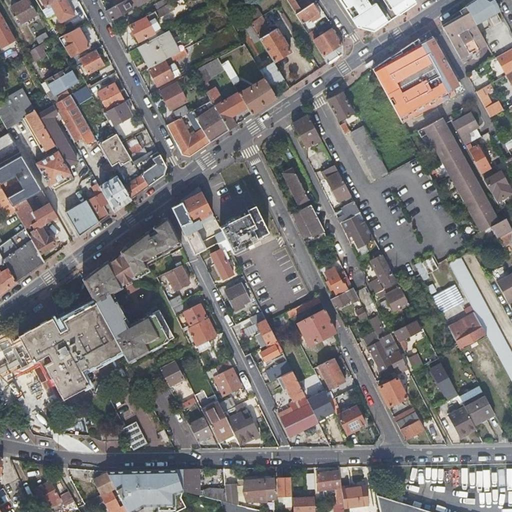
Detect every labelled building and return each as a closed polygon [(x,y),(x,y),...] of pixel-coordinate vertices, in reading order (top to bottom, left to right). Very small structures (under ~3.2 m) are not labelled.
[(37,16),(27,0),(24,0),(10,8),(21,25),(37,16)] [(58,26),(75,16),(66,0),(41,0),(45,6),(46,5),(58,26)] [(122,0),(106,9),(111,19),(147,0),(122,0)] [(161,0),(153,4),(156,10),(167,4),(164,0),(161,0)] [(286,0),(291,7),(295,14),(311,3),(308,0),(300,0),(296,3),(294,0),(286,0)] [(475,0),(465,7),(468,11),(476,25),(501,10),(495,0),(491,0),(490,1),(487,0),(475,0)] [(156,10),(128,24),(138,42),(154,33),(147,19),(155,15),(157,18),(173,9),(170,3),(167,4),(156,10)] [(318,14),(311,3),(295,14),(301,23),(308,18),(309,19),(318,14)] [(242,12),(249,24),(259,19),(261,17),(253,5),(242,12)] [(446,38),(457,56),(484,41),(476,25),(468,11),(441,27),(446,38)] [(0,37),(11,31),(0,13),(0,12),(0,37)] [(259,19),(249,24),(253,29),(259,40),(272,62),(273,63),(290,53),(276,30),(269,34),(259,19)] [(288,31),(292,28),(288,22),(284,25),(288,31)] [(68,34),(75,45),(79,52),(81,50),(88,47),(78,28),(68,34)] [(327,64),(338,56),(341,43),(331,28),(316,38),(314,36),(316,35),(315,33),(313,31),(311,32),(310,29),(306,31),(311,38),(312,38),(323,55),(322,55),(327,64)] [(259,40),(253,29),(248,32),(254,43),(259,40)] [(136,47),(147,68),(163,60),(170,56),(179,52),(168,31),(136,47)] [(36,37),(39,44),(49,38),(46,32),(36,37)] [(43,45),(30,50),(36,62),(49,57),(43,45)] [(66,51),(73,62),(79,59),(84,56),(81,50),(79,52),(75,45),(66,51)] [(381,65),(372,70),(403,127),(443,104),(437,94),(423,67),(411,45),(381,65)] [(6,49),(1,52),(5,59),(11,56),(6,49)] [(184,49),(179,52),(170,56),(173,60),(186,53),(184,49)] [(511,49),(497,59),(499,62),(505,59),(508,64),(510,63),(511,65),(511,64),(511,49)] [(103,65),(95,50),(84,56),(79,59),(88,74),(103,65)] [(279,64),(288,78),(308,66),(299,52),(279,64)] [(210,101),(229,131),(236,126),(231,118),(247,108),(238,94),(238,93),(223,102),(213,85),(209,86),(207,82),(213,76),(224,70),(217,58),(192,71),(210,101)] [(163,60),(147,68),(156,85),(172,77),(169,72),(176,68),(173,63),(167,66),(163,60)] [(437,94),(448,88),(444,80),(447,78),(436,60),(423,67),(437,94)] [(270,87),(283,79),(273,63),(272,62),(259,70),(264,78),(270,87)] [(78,83),(69,67),(46,80),(55,96),(78,83)] [(224,71),(233,85),(237,82),(229,68),(224,71)] [(247,108),(251,116),(262,108),(277,98),(270,87),(264,78),(238,94),(247,108)] [(475,78),(470,81),(476,92),(481,89),(475,78)] [(463,82),(462,80),(448,88),(437,94),(443,104),(463,93),(463,90),(463,82)] [(91,87),(91,86),(89,83),(86,85),(87,86),(93,95),(100,91),(110,108),(123,100),(114,83),(105,88),(101,81),(91,87)] [(186,101),(175,82),(159,91),(169,110),(186,101)] [(0,116),(6,127),(23,118),(43,151),(55,144),(38,115),(22,88),(0,100),(0,116)] [(476,92),(486,109),(492,106),(483,88),(481,89),(476,92)] [(343,93),(328,101),(338,122),(354,113),(343,93)] [(69,133),(73,140),(81,135),(85,141),(83,142),(90,154),(101,147),(99,144),(71,96),(53,106),(57,113),(59,116),(69,133)] [(208,110),(195,118),(201,128),(210,143),(229,131),(210,101),(204,104),(208,110)] [(103,112),(108,120),(111,119),(115,126),(131,116),(123,102),(108,111),(107,109),(103,112)] [(492,106),(486,109),(490,118),(504,111),(499,102),(492,106)] [(172,111),(176,119),(181,117),(188,112),(184,105),(172,111)] [(38,115),(55,144),(56,147),(58,150),(64,160),(74,155),(74,154),(71,152),(72,149),(68,148),(69,144),(65,142),(66,139),(63,138),(63,134),(59,133),(60,129),(56,128),(57,125),(56,124),(55,124),(55,120),(51,119),(50,117),(57,113),(53,106),(38,115)] [(191,134),(201,128),(195,118),(191,111),(188,112),(181,117),(191,134)] [(56,124),(59,116),(57,113),(50,117),(51,119),(55,120),(55,124),(56,124)] [(466,144),(481,136),(478,129),(479,128),(472,113),(458,121),(463,129),(457,132),(464,145),(466,144)] [(308,115),(293,123),(306,148),(321,140),(308,115)] [(189,157),(210,143),(201,128),(191,134),(181,117),(176,119),(166,125),(181,155),(189,157)] [(444,119),(433,125),(436,131),(444,126),(451,138),(453,137),(444,119)] [(463,129),(458,121),(458,119),(452,122),(457,132),(463,129)] [(340,125),(345,134),(350,132),(345,123),(340,125)] [(497,239),(499,239),(499,238),(511,231),(511,228),(507,218),(500,222),(495,213),(493,215),(486,203),(489,202),(484,192),(481,194),(467,169),(470,167),(465,158),(462,160),(456,149),(459,147),(453,137),(451,138),(444,126),(436,131),(433,125),(419,132),(422,139),(428,136),(431,142),(433,141),(456,182),(453,183),(462,198),(464,197),(480,225),(477,226),(481,234),(491,228),(497,239)] [(379,156),(363,126),(351,133),(375,178),(387,171),(379,156)] [(102,137),(97,129),(92,131),(97,141),(102,137)] [(122,143),(128,140),(123,132),(117,136),(122,143)] [(0,187),(15,212),(24,228),(26,231),(39,223),(26,199),(41,190),(7,133),(0,136),(0,187)] [(130,199),(148,186),(135,164),(133,161),(129,155),(123,145),(122,143),(117,136),(116,134),(99,144),(101,147),(106,157),(114,170),(116,169),(125,184),(123,186),(130,199)] [(135,138),(123,145),(129,155),(133,161),(137,158),(134,153),(141,149),(135,138)] [(433,141),(431,142),(453,183),(456,182),(433,141)] [(482,173),(491,168),(478,144),(472,147),(470,144),(467,146),(482,173)] [(135,164),(158,151),(156,147),(144,154),(137,158),(133,161),(135,164)] [(462,160),(465,158),(459,147),(456,149),(462,160)] [(137,158),(144,154),(141,149),(134,153),(137,158)] [(35,163),(49,185),(50,184),(69,173),(71,172),(68,166),(64,160),(58,150),(35,163)] [(135,164),(148,186),(163,175),(166,167),(159,155),(158,151),(135,164)] [(73,157),(74,155),(64,160),(68,166),(75,162),(76,158),(73,157)] [(115,172),(114,170),(106,157),(99,161),(103,168),(106,167),(110,174),(115,172)] [(335,166),(321,173),(325,179),(327,178),(340,203),(351,196),(335,166)] [(481,194),(484,192),(470,167),(467,169),(481,194)] [(298,203),(308,198),(293,168),(283,173),(298,203)] [(495,175),(491,168),(482,173),(498,202),(511,194),(511,190),(501,171),(495,175)] [(108,202),(113,211),(130,199),(123,186),(117,175),(99,185),(108,202)] [(99,222),(108,215),(103,205),(108,202),(99,185),(97,182),(89,187),(94,196),(87,200),(99,222)] [(213,213),(200,186),(189,194),(181,200),(182,202),(172,207),(195,256),(207,250),(197,230),(195,231),(192,225),(213,213)] [(0,220),(15,212),(0,187),(0,209),(3,214),(0,216),(0,220)] [(462,198),(477,226),(480,225),(464,197),(462,198)] [(66,214),(79,236),(99,222),(87,200),(86,198),(65,211),(66,214)] [(336,215),(339,223),(340,222),(360,213),(357,208),(354,202),(343,207),(345,211),(336,215)] [(493,215),(495,213),(489,202),(486,203),(493,215)] [(312,207),(311,204),(293,213),(306,238),(313,234),(315,238),(325,232),(312,207)] [(220,228),(226,240),(234,255),(245,249),(246,250),(248,249),(247,247),(249,246),(250,248),(254,246),(253,243),(263,238),(262,236),(268,232),(254,206),(245,210),(246,212),(235,217),(235,219),(225,223),(226,225),(220,228)] [(334,212),(336,215),(345,211),(343,207),(334,212)] [(360,213),(340,222),(349,237),(351,236),(355,243),(364,239),(366,244),(374,239),(360,213)] [(168,220),(167,219),(156,226),(156,230),(157,231),(150,235),(139,241),(151,264),(181,248),(171,226),(168,220)] [(31,239),(39,254),(55,244),(50,236),(48,238),(42,227),(32,233),(34,237),(31,239)] [(0,255),(15,282),(44,261),(39,254),(31,239),(26,231),(24,228),(2,244),(0,244),(0,255)] [(511,231),(499,238),(499,239),(502,244),(510,240),(511,243),(511,231)] [(148,232),(138,239),(139,240),(139,241),(150,235),(148,232)] [(364,239),(355,243),(358,248),(366,244),(364,239)] [(139,240),(105,263),(119,290),(122,289),(121,287),(149,271),(147,267),(151,264),(139,241),(139,240)] [(221,250),(211,255),(224,280),(234,275),(221,250)] [(397,284),(380,254),(370,260),(381,281),(385,289),(397,284)] [(0,292),(15,282),(0,255),(0,292)] [(438,269),(433,258),(416,265),(424,283),(432,280),(429,273),(438,269)] [(511,352),(461,259),(449,266),(511,381),(511,352)] [(119,290),(105,263),(83,279),(97,306),(119,348),(127,362),(149,350),(135,322),(131,325),(127,327),(122,319),(124,318),(116,301),(114,302),(110,295),(113,293),(119,290)] [(188,282),(180,267),(165,274),(175,293),(183,289),(181,286),(188,282)] [(327,274),(338,297),(354,289),(348,277),(340,281),(334,269),(327,274)] [(508,302),(511,299),(511,274),(497,283),(508,302)] [(371,286),(375,295),(385,289),(381,281),(371,286)] [(243,285),(228,293),(236,308),(250,301),(243,285)] [(405,297),(399,287),(386,293),(395,311),(409,304),(405,297)] [(359,300),(355,292),(354,289),(338,297),(331,300),(336,309),(344,305),(347,303),(350,302),(351,304),(359,300)] [(172,308),(183,302),(180,296),(169,302),(170,303),(172,308)] [(288,319),(321,302),(318,296),(285,313),(288,319)] [(203,319),(206,318),(200,305),(188,311),(183,302),(172,308),(177,317),(183,314),(189,326),(203,319)] [(81,369),(119,348),(97,306),(64,324),(69,334),(62,338),(54,323),(20,340),(34,367),(50,359),(54,366),(46,369),(61,398),(89,383),(81,369)] [(336,332),(325,309),(297,324),(309,347),(336,332)] [(355,313),(359,322),(368,317),(363,309),(355,313)] [(135,322),(149,350),(173,337),(159,310),(135,322)] [(263,312),(253,318),(257,325),(267,320),(263,312)] [(461,351),(487,337),(474,314),(448,328),(461,351)] [(378,316),(371,320),(378,334),(385,330),(378,316)] [(127,327),(131,325),(126,317),(124,318),(122,319),(127,327)] [(203,319),(189,326),(191,329),(189,330),(197,347),(208,341),(216,337),(208,320),(205,322),(203,319)] [(259,340),(263,349),(278,341),(267,320),(257,325),(264,337),(259,340)] [(417,320),(394,332),(404,352),(409,349),(404,340),(422,330),(417,320)] [(371,352),(385,378),(391,374),(395,372),(387,357),(386,353),(380,341),(375,333),(363,340),(370,352),(371,352)] [(398,351),(390,335),(385,337),(394,353),(398,351)] [(380,341),(386,353),(389,352),(383,340),(380,341)] [(208,341),(197,347),(200,352),(211,347),(208,341)] [(280,346),(278,343),(261,352),(266,362),(270,360),(272,363),(285,356),(280,346)] [(398,351),(394,353),(387,357),(395,372),(397,375),(403,372),(401,369),(406,367),(398,351)] [(407,358),(414,371),(421,368),(416,358),(413,359),(411,356),(407,358)] [(347,382),(335,359),(319,367),(322,375),(330,390),(347,382)] [(219,375),(232,369),(229,362),(215,368),(219,375)] [(175,363),(160,370),(168,387),(183,380),(175,363)] [(430,370),(447,403),(458,397),(440,364),(430,370)] [(285,375),(293,371),(290,365),(281,369),(285,375)] [(314,370),(317,377),(322,375),(319,367),(314,370)] [(266,373),(271,383),(278,379),(282,377),(279,370),(277,368),(266,373)] [(241,387),(232,369),(219,375),(214,378),(223,396),(241,387)] [(290,438),(319,424),(293,371),(285,375),(282,377),(278,379),(286,394),(290,392),(295,402),(298,407),(293,410),(279,416),(290,438)] [(387,403),(389,407),(408,397),(398,378),(395,380),(379,388),(387,403)] [(458,397),(462,405),(483,394),(479,386),(458,397)] [(330,402),(342,395),(339,389),(326,395),(328,398),(330,402)] [(474,426),(495,416),(483,394),(462,405),(464,409),(474,426)] [(179,407),(181,411),(191,406),(188,402),(179,407)] [(202,411),(218,442),(234,434),(224,413),(218,402),(202,411)] [(234,434),(240,445),(258,436),(250,419),(245,422),(241,413),(239,414),(235,407),(224,413),(234,434)] [(337,417),(346,434),(365,424),(357,407),(337,417)] [(460,438),(475,430),(474,426),(464,409),(448,417),(460,438)] [(395,422),(396,424),(416,414),(414,410),(412,412),(411,411),(394,420),(395,422)] [(416,414),(396,424),(400,431),(419,422),(420,421),(416,414)] [(197,443),(212,435),(203,419),(188,426),(197,443)] [(400,431),(405,441),(423,431),(419,422),(400,431)] [(121,429),(102,430),(103,442),(122,441),(121,429)] [(429,432),(434,442),(440,439),(435,429),(429,432)] [(201,496),(199,469),(192,469),(177,470),(183,491),(201,496)] [(118,471),(107,471),(107,473),(127,510),(132,508),(134,511),(144,506),(175,505),(174,494),(183,491),(177,470),(165,470),(139,471),(135,471),(118,471)] [(511,490),(511,470),(492,471),(493,491),(511,490)] [(127,511),(127,510),(107,473),(94,480),(95,483),(87,488),(94,500),(102,496),(110,511),(127,511)] [(341,487),(339,473),(317,475),(319,491),(337,490),(339,503),(343,503),(341,487)] [(265,479),(255,480),(257,502),(266,503),(270,500),(277,501),(275,478),(271,478),(269,482),(267,481),(265,479)] [(292,507),(291,478),(279,479),(280,497),(285,497),(287,502),(288,507),(292,507)] [(257,502),(255,480),(254,480),(255,485),(244,486),(245,497),(256,497),(256,502),(257,502)] [(52,481),(35,490),(44,505),(49,502),(52,506),(58,503),(55,499),(60,496),(52,481)] [(343,503),(344,509),(369,505),(366,488),(357,489),(351,490),(350,486),(341,487),(343,503)] [(228,492),(227,492),(211,491),(211,499),(222,502),(228,503),(228,492)] [(430,511),(376,495),(379,511),(430,511)] [(67,511),(80,511),(73,497),(63,503),(66,508),(65,509),(67,511)] [(315,511),(314,498),(294,499),(295,511),(315,511)] [(236,511),(235,506),(228,503),(222,502),(224,511),(236,511)]
